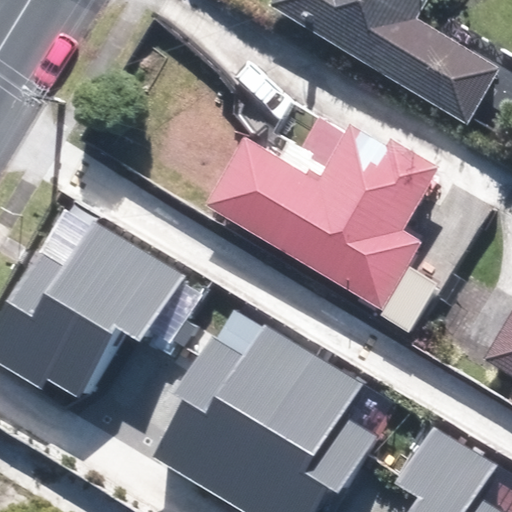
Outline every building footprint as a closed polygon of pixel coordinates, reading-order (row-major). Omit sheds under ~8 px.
[(279,0),(274,10),(473,128),(508,69),(424,19),(434,0),(279,0)] [(251,137),(209,208),(386,313),(427,243),(409,232),(446,169),(360,119),(323,180),(251,137)] [(0,347),(0,358),(56,392),(62,382),(93,400),(135,330),(158,343),(196,278),(110,228),(84,272),(56,255),(0,347)] [(511,317),(487,361),(511,375),(511,317)] [(168,459),(257,511),(331,511),(346,488),(356,494),(389,439),(356,420),(378,384),(280,326),(260,359),(227,340),(193,398),(202,403),(168,459)] [(505,511),(490,503),(510,470),(449,434),(416,490),(439,504),(433,511),(505,511)]
